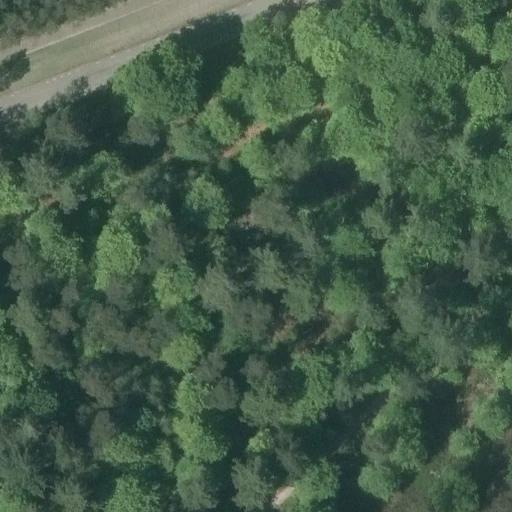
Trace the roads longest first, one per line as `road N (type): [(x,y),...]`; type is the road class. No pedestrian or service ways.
road 1 (track): [(262,511),(511,283)]
road 2 (tertiary): [(0,115),(298,0)]
